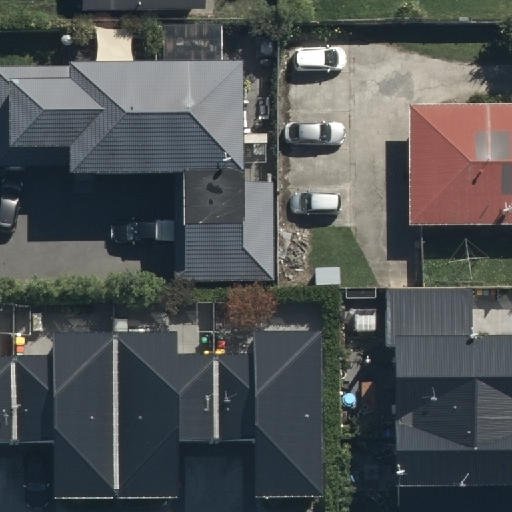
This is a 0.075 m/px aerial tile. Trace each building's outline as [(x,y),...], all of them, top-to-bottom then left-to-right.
[(75,0),(76,9),(201,7),(200,0),(75,0)] [(233,66),(61,65),(61,72),(0,71),(0,167),(64,168),(64,175),(179,176),(179,253),(170,253),(169,282),(267,282),(268,188),(232,188),(233,66)] [(511,106),(406,108),(408,227),(511,226),(511,106)] [(467,291),(391,293),(395,511),(511,511),(511,337),(468,339),(467,291)] [(0,439),(54,439),(54,500),(178,499),(177,440),(253,440),(253,499),(326,498),(325,328),(251,328),(251,351),(177,351),(177,332),(53,333),(53,354),(0,354),(0,439)]
